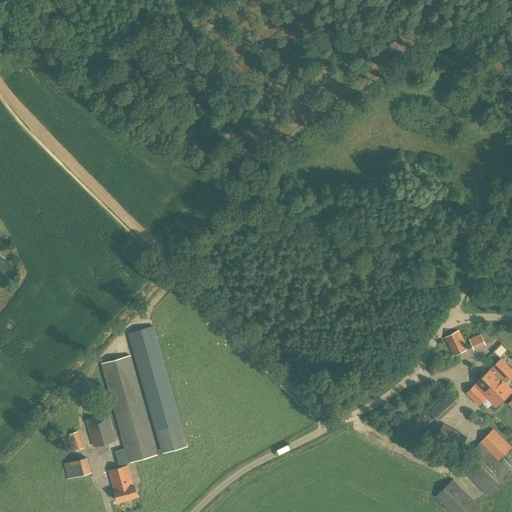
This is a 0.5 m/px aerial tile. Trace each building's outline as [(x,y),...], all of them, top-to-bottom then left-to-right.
[(126,447),(115,450),(119,465),(187,446),(153,326),(129,333),(161,448),(156,449),(130,355),(102,363),(126,447)] [(443,338),(453,357),(469,348),(459,330),(443,338)] [(469,339),(474,350),(485,345),(480,334),(469,339)] [(466,393),(476,403),(494,385),(498,388),(504,382),(511,373),(511,369),(501,358),(466,393)] [(494,385),(476,403),(479,405),(486,398),(496,408),(507,397),(510,401),(508,404),(511,407),(511,388),(506,383),(511,375),(511,373),(504,382),(498,388),(494,385)] [(428,412),(437,422),(458,403),(449,393),(428,412)] [(54,412),(71,453),(84,447),(70,414),(63,417),(62,415),(60,410),(54,412)] [(85,420),(94,447),(117,440),(108,413),(85,420)] [(434,440),(458,453),(467,437),(443,423),(434,440)] [(475,456),(462,470),(486,495),(510,471),(511,469),(511,467),(502,457),(511,447),(493,429),(470,452),(475,456)] [(78,460),(64,463),(68,479),(92,472),(88,457),(86,457),(84,452),(76,454),(78,460)] [(108,471),(114,491),(117,501),(137,496),(135,485),(133,486),(127,465),(108,471)] [(435,497),(449,511),(479,511),(483,509),(453,479),(435,497)]
